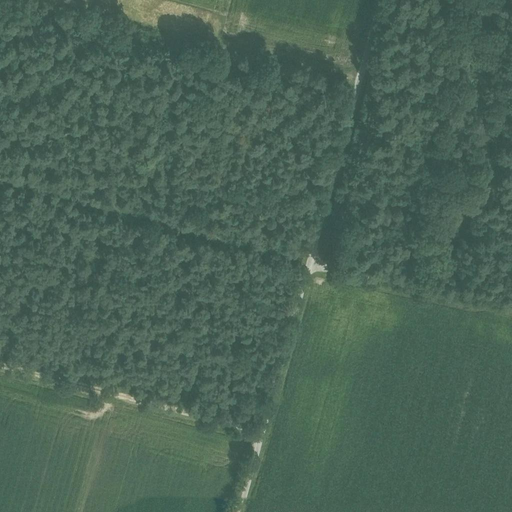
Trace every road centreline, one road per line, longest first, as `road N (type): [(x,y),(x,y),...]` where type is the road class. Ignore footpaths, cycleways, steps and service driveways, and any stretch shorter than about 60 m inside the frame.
road 1 (track): [(511,306),(325,264),(302,249),(0,171)]
road 2 (unclassified): [(240,511),(380,0)]
road 3 (track): [(359,77),(24,0)]
road 4 (track): [(262,433),(0,364)]
